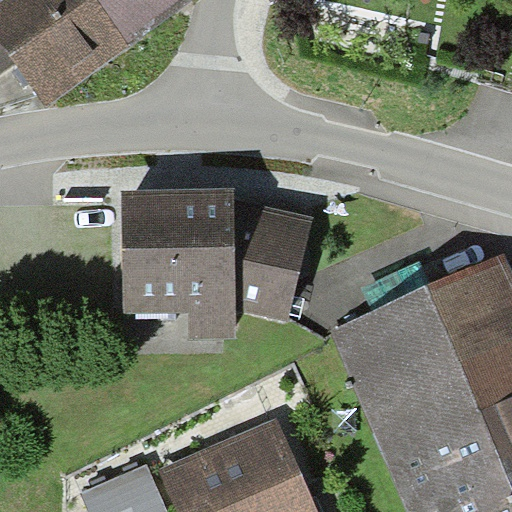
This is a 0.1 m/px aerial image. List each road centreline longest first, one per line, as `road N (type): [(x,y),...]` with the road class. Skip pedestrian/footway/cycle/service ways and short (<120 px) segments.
road 1 (tertiary): [(511,187),(319,138),(203,126)]
road 2 (tertiary): [(203,126),(0,149)]
road 3 (residential): [(218,0),(203,126)]
